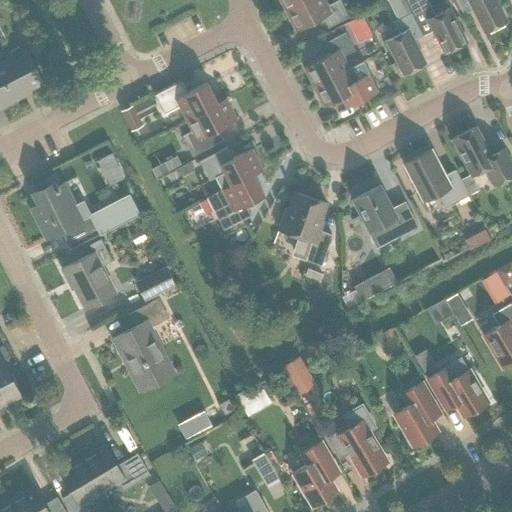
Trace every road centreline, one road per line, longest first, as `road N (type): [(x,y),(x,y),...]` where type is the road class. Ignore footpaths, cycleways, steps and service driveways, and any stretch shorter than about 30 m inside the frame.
road 1 (residential): [(511,92),(483,92),(348,159),(325,159),(306,147),(247,24)]
road 2 (residential): [(0,242),(84,416),(0,457)]
road 3 (residential): [(0,147),(128,81)]
road 4 (residential): [(128,81),(247,24)]
